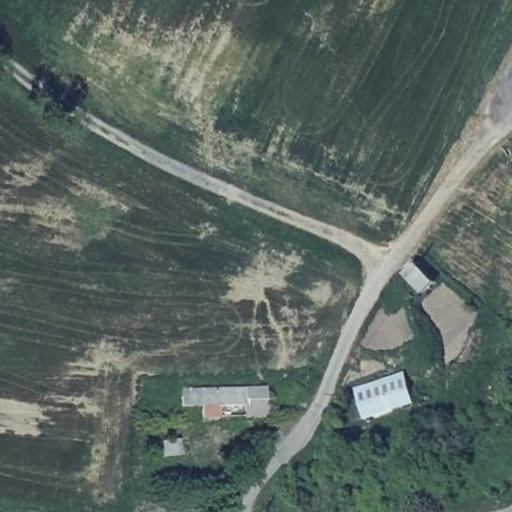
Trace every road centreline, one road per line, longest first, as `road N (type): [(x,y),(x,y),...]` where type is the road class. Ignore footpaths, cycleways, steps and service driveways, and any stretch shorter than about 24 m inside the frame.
road 1 (unclassified): [(242,511),(277,461),(308,434),(356,322),(419,230),(476,154),(511,127)]
road 2 (track): [(387,277),(362,242),(113,135),(0,64)]
